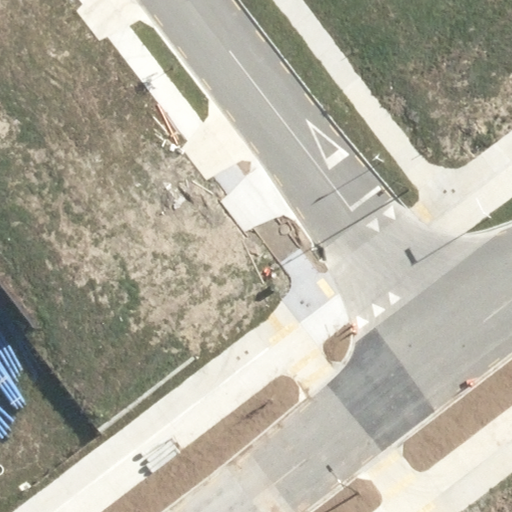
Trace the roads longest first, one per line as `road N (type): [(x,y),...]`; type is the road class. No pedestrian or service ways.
road 1 (residential): [(187,0),(463,336)]
road 2 (tertiary): [(463,336),(228,511)]
